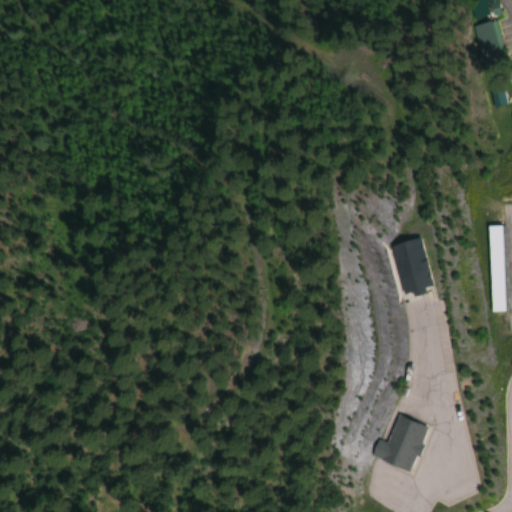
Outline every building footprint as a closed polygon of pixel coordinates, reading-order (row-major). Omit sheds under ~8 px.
[(486,0),(464,0),(470,21),(490,16),(486,0)] [(503,64),(492,19),(470,25),(481,70),(503,64)] [(489,106),(502,106),(502,90),(489,90),(489,106)] [(500,225),(486,225),(487,312),(501,312),(500,225)] [(416,238),(387,244),(396,295),(426,290),(416,238)] [(424,428),(395,415),(383,442),(375,439),(367,457),(404,473),(424,428)]
